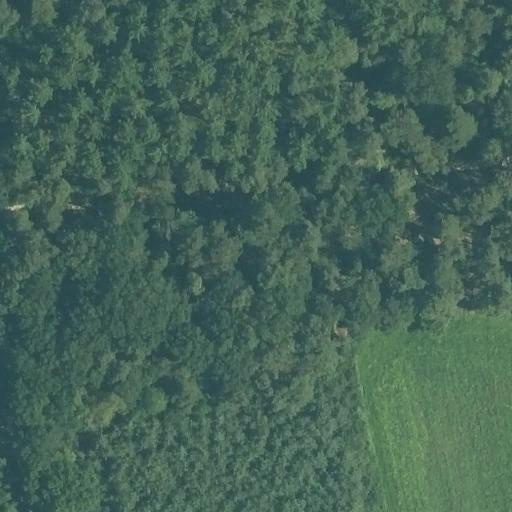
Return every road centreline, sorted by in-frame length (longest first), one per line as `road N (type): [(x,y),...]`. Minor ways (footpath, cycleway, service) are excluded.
road 1 (track): [(511,161),(0,213)]
road 2 (track): [(0,370),(35,511)]
